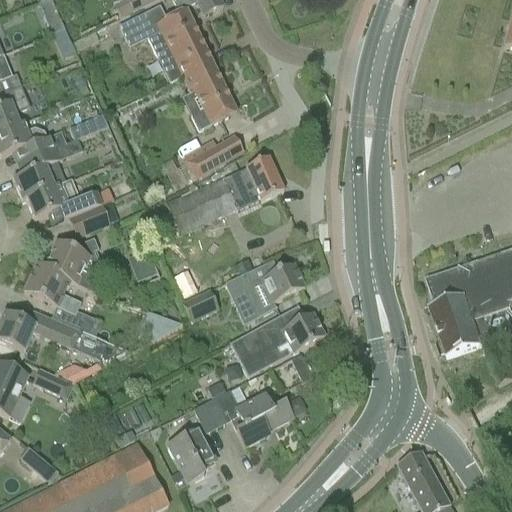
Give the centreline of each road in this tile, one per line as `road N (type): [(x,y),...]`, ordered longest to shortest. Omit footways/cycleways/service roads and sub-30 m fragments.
road 1 (residential): [(277,53),(276,75),(319,160),(315,219)]
road 2 (tertiary): [(490,511),(450,449),(396,415)]
road 3 (primary): [(363,165),(374,295)]
road 4 (primary): [(311,503),(342,488),(386,439),(396,415)]
road 5 (primary): [(396,415),(403,373),(374,295)]
